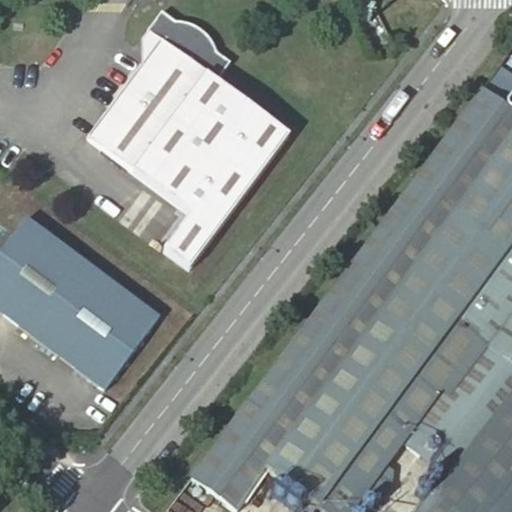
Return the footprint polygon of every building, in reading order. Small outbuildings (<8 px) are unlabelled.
[(178,24),(165,14),(150,33),(164,44),(90,141),(191,219),(164,255),(188,271),(291,139),(219,83),(232,66),(219,56),(219,54),(218,53),(218,51),(218,50),(217,49),(216,47),(215,46),(215,45),(214,45),(213,43),(212,42),(212,41),(211,39),(210,38),(208,37),(208,36),(206,35),(205,34),(202,32),(201,31),(199,30),(197,29),(196,28),(193,27),(191,26),(189,25),(186,25),(182,24),(181,24),(178,24)] [(511,511),(511,109),(491,93),(251,404),(293,438),(317,407),(384,460),(397,443),(447,481),(423,511),(511,511)] [(161,320),(28,221),(0,257),(0,314),(106,393),(161,320)] [(293,438),(251,404),(193,478),(236,511),(269,470),(293,438)] [(293,438),(269,470),(320,511),(343,511),(363,487),(381,464),(384,460),(317,407),(293,438)] [(381,464),(363,487),(377,499),(389,485),(391,472),(381,464)]
